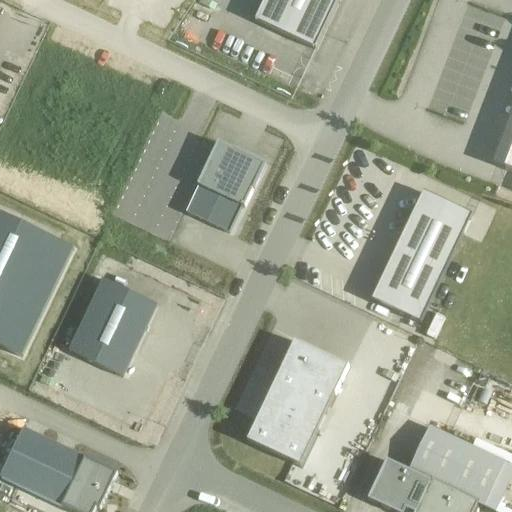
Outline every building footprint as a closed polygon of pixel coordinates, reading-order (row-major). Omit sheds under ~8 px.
[(344,0),(273,0),(264,19),(322,47),(344,0)] [(219,145),(185,214),(229,235),(262,165),(219,145)] [(423,194),(373,301),(421,324),(472,216),(423,194)] [(103,283),(70,353),(123,379),(157,309),(103,283)] [(296,344),(248,443),(302,468),(349,369),(296,344)] [(511,466),(432,429),(411,473),(432,483),(418,511),(476,511),(481,504),(498,511),(511,482),(511,466)] [(24,433),(2,479),(70,511),(93,511),(112,474),(24,433)] [(366,498),(395,511),(418,511),(432,483),(411,473),(384,461),(366,498)]
